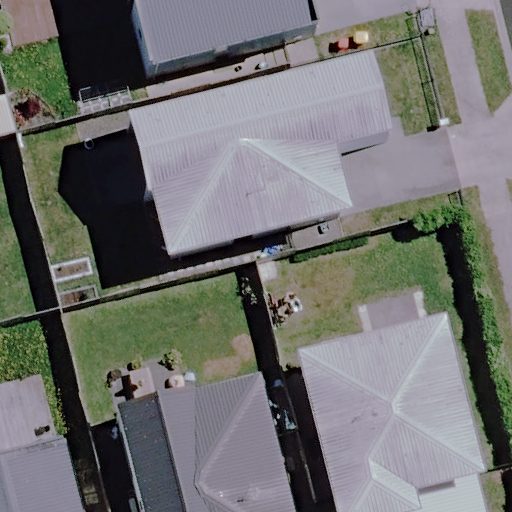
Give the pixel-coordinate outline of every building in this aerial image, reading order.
[(130,0),(151,84),(309,46),(298,0),(130,0)] [(390,149),(370,70),(66,146),(84,216),(148,200),(167,276),(348,231),(331,164),(390,149)] [(483,511),(440,337),(298,373),(332,511),(483,511)] [(107,379),(120,432),(139,511),(288,511),(261,398),(192,415),(179,362),(107,379)] [(71,511),(60,452),(0,463),(0,511),(71,511)]
